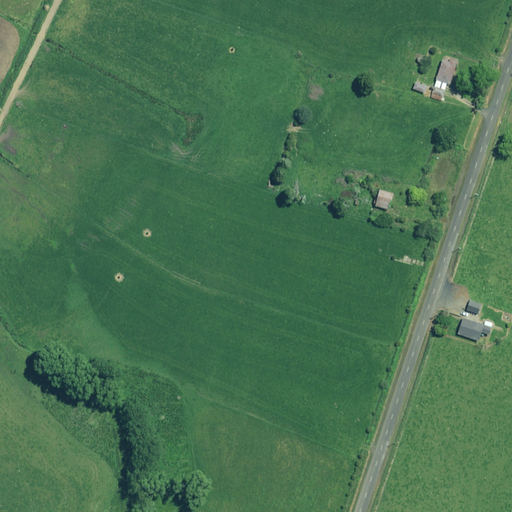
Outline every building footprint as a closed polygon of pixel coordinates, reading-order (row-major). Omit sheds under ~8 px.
[(438,80),(437,80),(447,83),(452,85),(459,61),(444,57),(438,80)] [(447,83),(437,80),(435,87),(445,90),(447,83)] [(428,86),(416,82),(414,89),(425,93),(428,86)] [(445,92),(434,88),(431,96),(442,100),(445,92)] [(394,194),(380,190),(379,196),(377,195),(374,203),(377,204),(376,206),(390,210),(394,194)] [(481,305),(470,302),(468,311),(479,314),(481,305)] [(480,341),(483,332),(489,334),(493,323),(487,321),(485,325),(464,319),(459,334),(480,341)]
